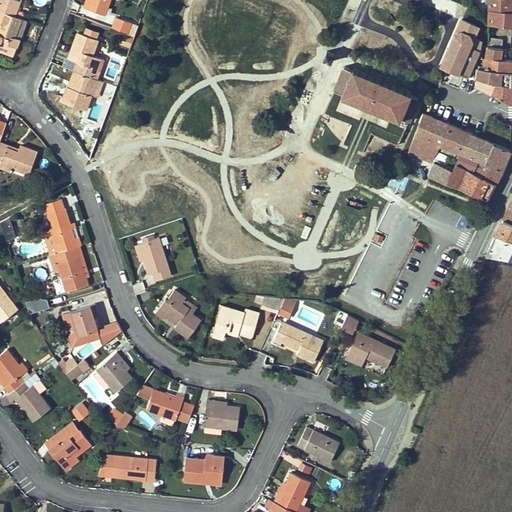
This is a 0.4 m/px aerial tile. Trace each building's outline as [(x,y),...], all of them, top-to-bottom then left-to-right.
[(14,16),(20,0),(0,0),(0,10),(1,11),(14,16)] [(89,0),(87,8),(104,15),(109,0),(89,0)] [(511,0),(489,0),(489,14),(488,25),(511,27),(511,0)] [(22,19),(14,16),(1,11),(0,12),(0,50),(14,56),(20,39),(15,36),(22,19)] [(116,17),(111,28),(134,37),(138,26),(116,17)] [(473,37),(478,26),(462,18),(441,66),(446,68),(467,77),(479,51),(481,40),(473,37)] [(22,19),(15,36),(20,39),(27,20),(22,19)] [(98,40),(78,33),(70,53),(79,57),(77,62),(74,70),(75,70),(79,72),(97,79),(104,59),(93,55),(98,40)] [(488,38),(487,46),(501,48),(502,40),(488,38)] [(511,66),(511,60),(505,59),(500,59),(501,48),(487,46),(486,57),(485,57),(483,68),(511,71),(511,66)] [(326,51),(323,58),(331,61),(334,54),(326,51)] [(77,62),(79,57),(70,53),(68,58),(77,62)] [(353,70),(344,66),(334,90),(343,94),(342,95),(368,106),(400,119),(401,117),(409,121),(419,98),(410,94),(411,92),(397,86),(380,79),(367,74),(353,68),(353,70)] [(511,71),(483,68),(478,67),(477,78),(511,86),(511,71)] [(79,72),(75,70),(69,86),(73,88),(79,72)] [(79,72),(73,88),(69,86),(68,86),(62,101),(86,110),(92,95),(98,98),(104,81),(97,79),(79,72)] [(511,104),(511,97),(511,86),(477,78),(476,86),(511,104)] [(439,144),(457,151),(459,151),(466,130),(428,114),(423,112),(408,152),(410,153),(433,161),(437,151),(437,149),(439,144)] [(481,137),(466,130),(459,151),(462,152),(475,157),(502,170),(511,149),(509,149),(481,137)] [(20,145),(19,148),(18,151),(7,147),(8,144),(0,141),(0,165),(11,170),(13,166),(29,173),(38,151),(20,145)] [(437,149),(455,156),(457,151),(439,144),(437,149)] [(475,157),(462,152),(448,182),(487,199),(496,182),(469,169),(475,157)] [(496,182),(502,170),(475,157),(469,169),(496,182)] [(428,174),(445,181),(451,169),(433,161),(428,174)] [(403,191),(408,178),(393,172),(388,185),(403,191)] [(46,203),(49,213),(64,208),(61,199),(46,203)] [(75,237),(72,228),(71,223),(66,208),(64,208),(49,213),(47,214),(51,229),(59,252),(80,245),(82,244),(79,236),(75,237)] [(511,222),(504,219),(496,234),(511,239),(511,222)] [(12,225),(6,227),(10,239),(16,237),(12,225)] [(59,252),(51,229),(44,231),(51,254),(59,252)] [(511,239),(496,234),(487,255),(499,257),(511,260),(511,239)] [(138,243),(143,259),(148,273),(153,271),(156,279),(171,274),(159,237),(154,238),(144,241),(138,243)] [(140,259),(143,259),(138,243),(135,244),(140,259)] [(79,256),(83,254),(80,245),(59,252),(51,254),(50,254),(55,271),(60,269),(62,277),(67,290),(67,291),(89,284),(86,276),(79,256)] [(89,275),(83,254),(79,256),(86,276),(89,275)] [(62,277),(53,280),(57,294),(67,291),(67,290),(62,277)] [(0,319),(1,321),(17,309),(0,286),(0,319)] [(175,327),(189,337),(201,320),(193,313),(190,312),(189,313),(186,311),(190,308),(183,302),(185,299),(187,297),(175,289),(168,300),(166,298),(156,312),(165,318),(167,315),(175,320),(177,318),(180,320),(178,323),(175,327)] [(26,299),(29,311),(50,306),(46,294),(26,299)] [(279,309),(284,298),(284,297),(258,295),(257,301),(279,309)] [(279,309),(279,310),(287,314),(293,303),(284,298),(279,309)] [(189,313),(190,312),(193,313),(197,307),(185,299),(183,302),(190,308),(186,311),(189,313)] [(98,327),(95,317),(93,311),(98,310),(95,303),(71,311),(74,319),(80,335),(98,329),(98,327)] [(224,338),(226,331),(226,329),(229,329),(230,332),(238,335),(240,331),(253,335),(260,312),(246,307),(245,311),(221,304),(212,334),(224,338)] [(74,319),(71,311),(63,313),(66,321),(74,319)] [(347,314),(341,327),(353,332),(359,320),(347,314)] [(74,319),(66,321),(74,346),(82,343),(80,335),(74,319)] [(104,344),(122,330),(118,321),(98,327),(98,329),(101,337),(104,344)] [(314,361),(324,340),(282,321),(273,340),(281,343),(282,340),(299,348),(297,353),(314,361)] [(98,329),(80,335),(82,343),(101,337),(98,329)] [(358,331),(347,354),(363,362),(366,356),(387,366),(395,349),(358,331)] [(0,374),(8,385),(5,387),(9,393),(25,381),(20,375),(25,372),(19,364),(7,348),(0,353),(0,374)] [(117,391),(133,378),(126,370),(118,361),(122,357),(117,352),(97,369),(98,371),(110,384),(117,391)] [(362,365),(363,362),(347,354),(346,357),(362,365)] [(122,357),(118,361),(126,370),(130,367),(122,357)] [(55,358),(51,361),(55,367),(60,364),(59,362),(55,358)] [(66,372),(74,367),(69,360),(66,363),(61,366),(66,372)] [(22,362),(19,364),(25,372),(28,369),(22,362)] [(71,379),(83,369),(79,363),(74,367),(66,372),(71,379)] [(105,388),(110,384),(98,371),(93,375),(105,388)] [(33,420),(50,407),(39,392),(33,384),(40,378),(36,373),(25,381),(9,393),(7,394),(12,400),(15,397),(33,420)] [(40,378),(33,384),(39,392),(46,387),(40,378)] [(150,398),(154,388),(144,385),(138,393),(150,398)] [(150,398),(146,409),(162,414),(175,419),(176,419),(177,416),(183,400),(184,396),(176,393),(175,396),(154,388),(150,398)] [(237,430),(240,408),(227,406),(213,404),(214,400),(207,399),(203,425),(204,425),(222,428),(237,430)] [(195,404),(183,400),(177,416),(189,420),(195,404)] [(82,402),(76,406),(84,417),(90,413),(82,402)] [(73,409),(81,419),(84,417),(76,406),(73,409)] [(115,410),(111,417),(118,422),(123,415),(115,410)] [(124,427),(132,415),(126,411),(123,415),(118,422),(117,425),(124,427)] [(175,419),(162,414),(159,420),(172,425),(175,419)] [(79,429),(73,421),(45,442),(66,469),(80,459),(76,454),(91,443),(80,429),(79,429)] [(221,434),(222,428),(204,425),(203,432),(221,434)] [(307,426),(298,445),(331,461),(340,442),(307,426)] [(99,473),(114,475),(155,480),(157,459),(116,455),(106,454),(99,473)] [(222,478),(224,456),(207,454),(206,459),(186,457),(184,479),(202,481),(202,476),(222,478)] [(301,460),(298,467),(308,473),(312,466),(301,460)] [(285,484),(280,494),(277,493),(274,500),(296,511),(300,503),(310,481),(291,471),(285,484)] [(266,506),(270,508),(274,500),(269,498),(266,506)] [(274,500),(270,508),(268,511),(298,511),(296,511),(274,500)] [(307,511),(310,508),(300,503),(296,511),(298,511),(307,511)]
